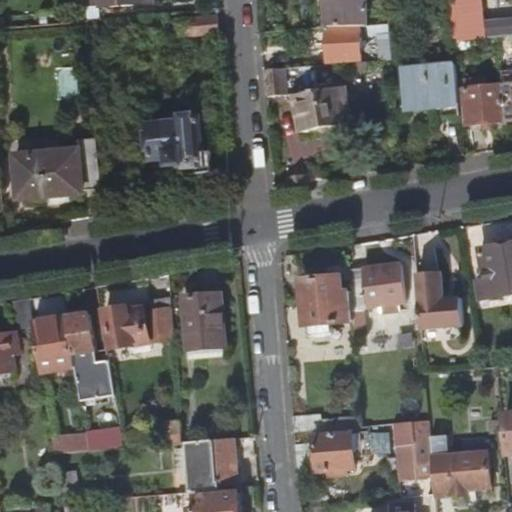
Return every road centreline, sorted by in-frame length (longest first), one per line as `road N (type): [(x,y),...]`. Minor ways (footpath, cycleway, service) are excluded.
road 1 (residential): [(277,511),(253,225)]
road 2 (residential): [(253,225),(511,184)]
road 3 (residential): [(0,269),(253,225)]
road 4 (residential): [(253,225),(232,0)]
